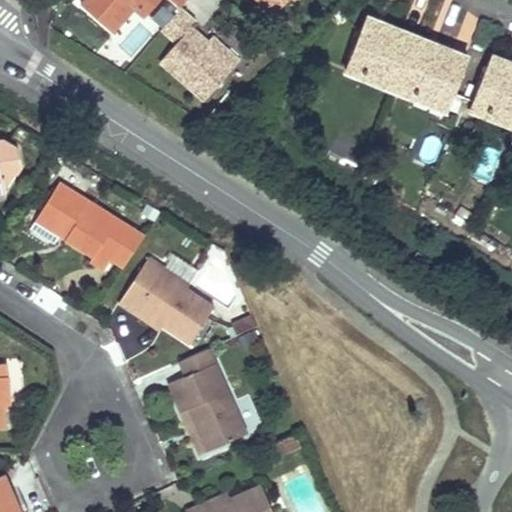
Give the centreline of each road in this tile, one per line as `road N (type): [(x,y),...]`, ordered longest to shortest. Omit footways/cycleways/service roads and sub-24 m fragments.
road 1 (secondary): [(362,290),(0,50)]
road 2 (secondary): [(362,290),(402,329),(511,402)]
road 3 (secondary): [(511,366),(362,290)]
